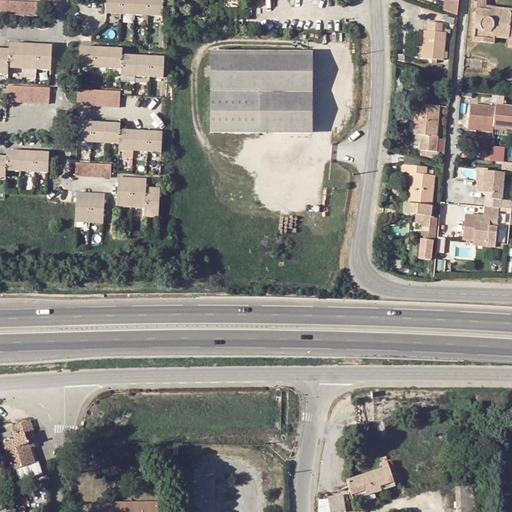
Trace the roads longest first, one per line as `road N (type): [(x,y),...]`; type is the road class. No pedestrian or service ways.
road 1 (trunk): [(511,323),(363,316),(0,320)]
road 2 (trunk): [(0,343),(511,347)]
road 3 (tertiary): [(376,0),(377,114),(360,239),(370,277)]
road 4 (tertiary): [(314,373),(63,381)]
road 5 (tertiary): [(511,375),(314,373)]
road 6 (residential): [(449,191),(464,0)]
road 7 (tertiary): [(511,294),(391,289),(370,277)]
road 8 (unclassified): [(301,511),(314,373)]
road 9 (unclassified): [(63,381),(58,511)]
